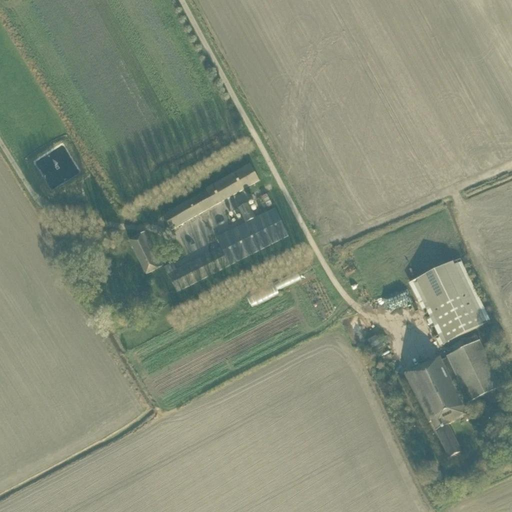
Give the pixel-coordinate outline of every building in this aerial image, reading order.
[(164,217),(172,231),(260,182),(250,165),(206,190),(207,192),(164,217)] [(238,209),(246,224),(256,219),(249,203),(238,209)] [(275,209),(256,219),(246,224),(217,239),(221,248),(168,275),(178,294),(289,237),(275,209)] [(130,242),(147,275),(163,267),(146,234),(130,242)] [(417,281),(447,344),(484,326),(453,264),(417,281)] [(275,286),(247,296),(250,306),(279,297),(275,286)] [(384,347),(377,336),(367,342),(374,353),(384,347)] [(469,404),(502,388),(480,343),(447,358),(448,359),(443,362),(441,357),(405,375),(428,424),(431,422),(449,460),(462,454),(449,426),(452,425),(451,424),(468,416),(452,383),(458,380),(469,404)]
